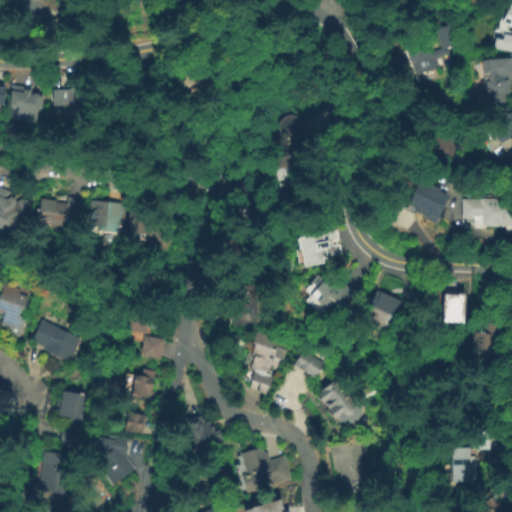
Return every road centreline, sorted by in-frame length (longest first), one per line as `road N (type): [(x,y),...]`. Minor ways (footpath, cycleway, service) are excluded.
road 1 (tertiary): [(511,276),(471,264),(390,260),(362,238),(353,198),(373,73),(354,38),(322,16),(286,12),(124,52),(0,58)]
road 2 (residential): [(180,340),(200,355),(220,404),(300,443),(315,511)]
road 3 (residential): [(0,145),(103,180),(214,170)]
road 4 (residential): [(214,170),(224,193),(197,242),(180,340)]
road 5 (residential): [(180,340),(138,511)]
road 6 (residential): [(0,353),(28,393),(14,511)]
